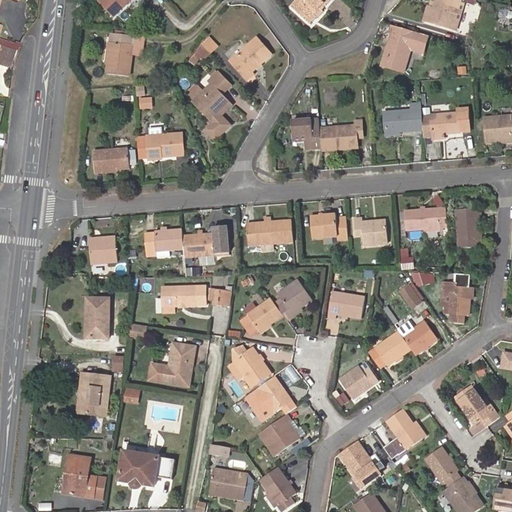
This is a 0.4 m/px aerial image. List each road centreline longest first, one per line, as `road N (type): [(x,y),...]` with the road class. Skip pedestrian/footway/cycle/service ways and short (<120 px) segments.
road 1 (secondary): [(2,511),(33,209)]
road 2 (residential): [(239,192),(511,170)]
road 3 (secondary): [(33,209),(59,0)]
road 4 (residential): [(33,209),(239,192)]
road 5 (residential): [(346,433),(495,329)]
road 6 (unknown): [(189,511),(222,338)]
road 7 (residential): [(239,192),(240,172),(307,61)]
road 8 (residential): [(495,329),(511,181)]
